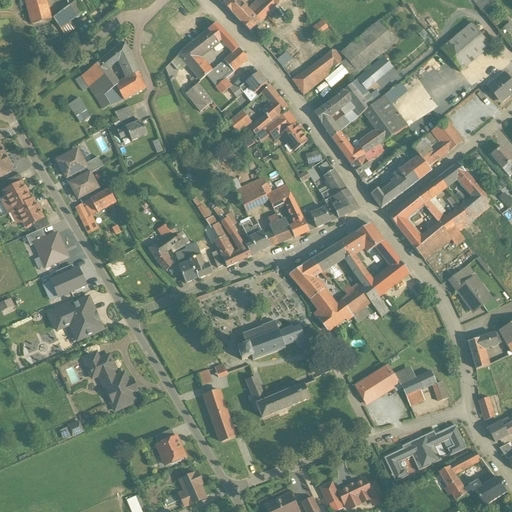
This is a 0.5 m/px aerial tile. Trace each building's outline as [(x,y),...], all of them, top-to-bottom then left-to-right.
[(45,0),(24,0),(32,25),(51,20),(45,0)] [(229,0),(223,7),(249,34),(259,24),(247,12),(240,5),(244,0),(229,0)] [(264,0),(259,0),(247,12),(259,24),(274,10),(264,0)] [(264,0),(274,10),(285,0),(264,0)] [(485,16),(495,7),(488,0),(478,0),(474,5),(485,16)] [(68,8),(53,19),(65,36),(75,29),(70,23),(84,12),(79,5),(77,2),(68,8)] [(387,18),(380,24),(386,31),(389,29),(388,27),(392,24),(387,18)] [(327,29),(322,23),(313,30),(317,37),(327,29)] [(380,24),(341,56),(345,62),(342,64),(347,70),(345,71),(352,79),(396,43),(386,31),(380,24)] [(471,25),(440,51),(443,55),(450,63),(459,74),(490,49),(471,25)] [(216,26),(197,41),(206,54),(220,43),(231,56),(237,50),(233,44),(216,26)] [(197,41),(188,48),(170,65),(179,72),(186,66),(192,74),(203,65),(198,59),(206,54),(197,41)] [(123,46),(101,63),(101,62),(91,70),(99,82),(110,74),(108,71),(119,62),(123,69),(128,79),(130,78),(139,74),(129,54),(130,54),(123,46)] [(238,51),(224,63),(233,74),(247,61),(238,51)] [(332,53),(292,84),(303,98),(330,77),(333,71),(341,65),(342,64),(345,62),(341,56),(341,55),(332,53)] [(286,54),(276,63),(282,69),(292,61),(286,54)] [(443,55),(442,57),(439,54),(436,57),(438,59),(438,60),(444,68),(450,63),(443,55)] [(383,59),(357,81),(362,89),(389,66),(383,59)] [(211,74),(206,78),(216,89),(225,81),(233,74),(224,63),(211,74)] [(203,65),(192,74),(196,78),(200,83),(206,78),(211,74),(207,70),(203,65)] [(212,65),(207,70),(211,74),(216,70),(212,65)] [(91,70),(81,78),(89,89),(99,82),(91,70)] [(254,70),(246,77),(249,81),(258,74),(254,70)] [(128,79),(118,86),(116,88),(123,102),(145,89),(140,78),(139,74),(130,78),(128,79)] [(249,81),(245,84),(245,85),(244,86),(238,90),(242,95),(249,90),(254,95),(266,85),(258,74),(249,81)] [(511,87),(503,77),(488,90),(500,103),(511,93),(511,87)] [(81,78),(75,82),(83,93),(89,89),(81,78)] [(196,78),(189,83),(193,88),(200,83),(196,78)] [(113,79),(93,95),(103,110),(109,106),(104,97),(116,88),(118,86),(113,79)] [(225,81),(216,89),(221,96),(230,89),(225,81)] [(244,86),(240,81),(235,85),(238,90),(244,86)] [(362,89),(357,81),(346,91),(354,101),(349,104),(354,109),(357,107),(363,114),(364,113),(375,105),(369,97),(362,89)] [(212,104),(198,86),(185,96),(200,114),(212,104)] [(269,88),(262,94),(266,100),(273,94),(269,88)] [(400,94),(395,88),(381,100),(380,100),(384,105),(390,100),(391,101),(400,94)] [(346,91),(333,102),(340,112),(343,110),(342,109),(349,103),(349,104),(354,101),(346,91)] [(375,93),(369,97),(375,105),(380,100),(381,100),(375,93)] [(288,112),(273,94),(266,100),(272,106),(262,114),(264,116),(266,118),(271,124),(288,112)] [(242,110),(249,103),(244,97),(236,104),(242,110)] [(79,100),(69,107),(79,123),(89,116),(79,100)] [(375,105),(364,113),(372,123),(377,131),(393,118),(384,105),(380,100),(375,105)] [(333,102),(314,115),(321,125),(329,119),(340,112),(333,102)] [(354,109),(344,119),(349,125),(356,120),(363,114),(357,107),(354,109)] [(129,108),(114,114),(108,118),(111,127),(119,123),(120,124),(133,118),(129,108)] [(241,113),(229,124),(238,135),(250,125),(241,113)] [(377,131),(366,139),(373,150),(392,138),(406,128),(407,128),(398,115),(393,118),(377,131)] [(264,119),(250,131),(255,137),(271,124),(266,118),(264,119)] [(334,127),(329,119),(321,125),(331,141),(339,134),(334,127)] [(344,119),(336,125),(337,125),(334,127),(339,134),(349,126),(349,125),(344,119)] [(277,121),(266,130),(275,141),(281,137),(280,136),(285,132),(277,121)] [(462,144),(445,122),(431,133),(440,145),(443,149),(441,151),(445,156),(462,144)] [(141,123),(126,129),(117,133),(120,140),(129,137),(131,143),(147,136),(141,123)] [(306,144),(293,126),(285,132),(280,136),(281,137),(294,153),(306,144)] [(406,128),(392,138),(394,140),(408,131),(406,128)] [(355,152),(352,148),(350,150),(339,134),(331,141),(350,167),(359,161),(358,161),(365,156),(373,150),(366,139),(359,143),(362,147),(355,152)] [(430,153),(422,141),(412,150),(428,169),(437,162),(438,162),(445,156),(441,151),(443,149),(440,145),(430,153)] [(380,147),(372,152),(375,158),(383,153),(380,147)] [(507,155),(502,149),(496,153),(495,152),(492,155),(493,156),(491,157),(502,171),(509,166),(511,169),(511,157),(509,154),(507,155)] [(428,169),(412,150),(405,156),(411,163),(424,178),(431,172),(428,169)] [(77,152),(58,162),(67,179),(70,177),(80,172),(83,178),(89,174),(89,175),(103,168),(98,159),(84,166),(77,152)] [(359,161),(350,167),(353,171),(357,177),(370,169),(367,164),(375,158),(372,152),(359,161)] [(308,164),(322,161),(321,155),(307,157),(308,164)] [(5,156),(0,158),(0,177),(12,171),(5,156)] [(424,178),(411,163),(406,167),(418,182),(424,178)] [(272,164),(263,169),(266,173),(274,168),(272,164)] [(457,166),(439,180),(445,188),(452,183),(452,182),(455,179),(472,198),(474,201),(482,194),(457,166)] [(392,186),(379,195),(377,191),(370,196),(381,211),(418,182),(406,167),(394,177),(396,180),(390,184),(392,186)] [(331,168),(321,175),(323,178),(333,172),(331,168)] [(80,172),(70,177),(73,183),(83,178),(80,172)] [(346,192),(333,172),(323,178),(327,183),(325,185),(329,192),(333,198),(335,197),(346,192)] [(309,179),(306,173),(297,178),(301,184),(309,179)] [(73,183),(70,185),(78,200),(79,199),(93,192),(97,189),(89,175),(89,174),(83,178),(73,183)] [(19,175),(7,182),(11,189),(21,184),(23,183),(19,175)] [(258,182),(242,190),(235,176),(228,179),(239,202),(249,222),(254,220),(249,211),(264,204),(268,202),(265,197),(261,189),(258,182)] [(266,186),(263,180),(258,182),(261,189),(265,197),(273,194),(267,185),(266,186)] [(439,180),(415,197),(422,205),(427,201),(445,188),(439,180)] [(11,189),(9,190),(6,189),(3,191),(2,194),(4,197),(7,198),(14,211),(16,210),(30,202),(21,184),(11,189)] [(286,188),(273,194),(280,209),(285,206),(294,203),(286,188)] [(96,198),(90,201),(97,214),(115,204),(108,191),(96,198)] [(93,192),(79,199),(82,205),(90,201),(96,198),(93,192)] [(329,192),(320,197),(324,203),(329,201),(333,209),(340,206),(335,197),(333,198),(329,192)] [(351,200),(346,192),(335,197),(340,206),(351,200)] [(273,194),(265,197),(268,202),(273,213),(274,212),(280,209),(273,194)] [(472,198),(459,209),(460,210),(471,223),(492,205),(482,194),(474,201),(472,198)] [(511,204),(506,196),(500,201),(509,212),(511,209),(511,204)] [(415,197),(388,219),(400,233),(408,228),(403,221),(418,209),(422,205),(415,197)] [(340,206),(333,209),(334,211),(338,220),(358,211),(351,200),(340,206)] [(30,202),(16,210),(23,223),(22,226),(24,229),(27,229),(30,228),(31,225),(32,224),(42,219),(33,201),(30,202)] [(90,201),(82,205),(89,218),(91,217),(97,214),(90,201)] [(199,201),(194,205),(197,210),(203,207),(199,201)] [(329,201),(324,203),(328,213),(334,211),(333,209),(329,201)] [(445,220),(427,201),(422,205),(428,212),(435,218),(437,223),(439,225),(445,220)] [(249,222),(239,202),(228,209),(221,213),(227,222),(231,228),(241,222),(244,226),(251,223),(254,221),(254,220),(249,222)] [(285,206),(291,218),(300,214),(294,203),(285,206)] [(225,204),(217,209),(221,213),(228,209),(225,204)] [(82,205),(75,209),(81,222),(89,218),(82,205)] [(428,212),(422,205),(418,209),(424,216),(428,212)] [(208,214),(203,207),(197,210),(205,222),(221,213),(217,209),(208,214)] [(324,210),(310,216),(316,230),(330,224),(326,214),(324,210)] [(445,220),(439,225),(446,234),(454,228),(459,235),(472,224),(471,223),(460,210),(445,220)] [(328,213),(326,214),(330,224),(338,220),(334,211),(328,213)] [(428,212),(424,216),(431,223),(424,229),(428,234),(439,225),(437,223),(435,218),(428,212)] [(221,213),(205,222),(210,230),(212,229),(219,241),(223,239),(221,235),(221,236),(218,231),(224,227),(222,224),(227,222),(221,213)] [(291,218),(295,228),(289,230),(293,239),(308,233),(303,222),(300,214),(291,218)] [(42,219),(32,224),(37,233),(42,231),(50,227),(45,217),(42,219)] [(89,218),(81,222),(88,235),(98,230),(91,217),(89,218)] [(271,219),(267,221),(270,227),(279,223),(276,217),(271,219)] [(270,227),(268,227),(270,232),(263,236),(270,249),(277,246),(293,239),(289,230),(285,221),(279,223),(270,227)] [(227,222),(222,224),(224,227),(226,231),(231,228),(227,222)] [(254,228),(251,223),(244,226),(241,228),(248,241),(249,241),(252,246),(246,249),(251,258),(270,249),(263,236),(262,234),(257,226),(254,228)] [(408,228),(400,233),(419,256),(424,263),(430,258),(434,254),(451,241),(446,234),(439,225),(428,234),(422,239),(419,241),(417,238),(408,228)] [(369,226),(354,236),(363,249),(367,255),(375,249),(383,244),(369,226)] [(117,227),(109,231),(112,238),(120,234),(117,227)] [(175,227),(171,230),(176,237),(180,234),(175,227)] [(454,228),(446,234),(451,241),(459,235),(454,228)] [(33,245),(46,240),(42,231),(37,233),(26,238),(30,247),(33,245)] [(169,232),(163,236),(165,240),(171,236),(169,232)] [(45,271),(70,259),(59,234),(46,240),(33,245),(45,271)] [(459,235),(451,241),(457,247),(464,242),(459,235)] [(165,240),(158,245),(164,254),(170,251),(167,247),(175,242),(171,236),(165,240)] [(190,247),(183,236),(178,239),(178,240),(183,247),(184,249),(190,247)] [(354,236),(339,246),(347,259),(348,260),(353,257),(357,255),(356,253),(363,249),(354,236)] [(219,241),(214,244),(217,249),(226,245),(223,239),(219,241)] [(175,242),(167,247),(170,251),(172,255),(181,251),(183,253),(185,252),(184,249),(183,247),(178,240),(175,242)] [(227,247),(226,245),(217,249),(219,253),(220,254),(225,262),(224,263),(226,267),(227,269),(251,258),(246,249),(241,243),(238,245),(236,246),(241,254),(234,257),(227,247)] [(190,247),(184,249),(185,252),(188,258),(190,262),(199,258),(201,257),(195,244),(190,247)] [(383,244),(375,249),(391,269),(380,277),(390,290),(409,276),(383,244)] [(158,245),(150,250),(155,260),(163,255),(164,254),(158,245)] [(339,246),(332,250),(341,262),(343,261),(347,259),(339,246)] [(332,250),(320,258),(320,257),(312,262),(321,274),(321,275),(325,273),(341,262),(332,250)] [(183,253),(179,255),(182,261),(188,258),(185,252),(183,253)] [(219,253),(212,256),(217,271),(226,267),(224,263),(225,262),(220,254),(219,253)] [(163,255),(155,260),(161,267),(166,273),(171,268),(171,265),(167,261),(163,255)] [(353,257),(348,260),(347,259),(343,261),(360,285),(357,287),(364,296),(371,291),(368,286),(364,281),(368,278),(353,257)] [(203,268),(199,258),(190,262),(190,263),(198,280),(198,281),(212,275),(208,266),(203,268)] [(312,262),(289,277),(310,302),(322,292),(323,292),(313,280),(321,274),(312,262)] [(190,263),(178,268),(185,285),(198,280),(190,263)] [(56,274),(58,280),(74,273),(71,267),(56,274)] [(466,268),(448,282),(454,290),(472,276),(466,268)] [(58,299),(85,287),(78,271),(74,273),(58,280),(51,283),(58,299)] [(332,280),(325,273),(321,275),(326,282),(329,282),(332,280)] [(472,276),(454,290),(456,292),(474,279),(472,276)] [(385,294),(390,290),(380,277),(375,281),(385,294)] [(375,281),(372,283),(368,278),(364,281),(368,286),(371,291),(377,299),(385,294),(375,281)] [(474,279),(456,292),(462,300),(463,300),(474,314),(482,308),(489,302),(479,288),(480,286),(474,279)] [(364,296),(357,287),(351,291),(356,297),(350,301),(344,306),(352,318),(365,309),(370,305),(377,299),(371,291),(364,296)] [(351,291),(349,288),(345,291),(344,289),(342,291),(343,293),(350,301),(356,297),(351,291)] [(322,292),(310,302),(318,312),(313,316),(318,321),(336,308),(322,292)] [(343,293),(337,297),(342,304),(344,306),(350,301),(343,293)] [(88,299),(49,316),(56,332),(75,324),(82,340),(103,331),(98,321),(97,322),(94,317),(96,316),(88,299)] [(377,299),(370,305),(375,310),(382,304),(377,299)] [(489,302),(482,308),(487,314),(499,309),(492,299),(489,302)] [(10,301),(0,305),(0,308),(1,311),(12,306),(10,301)] [(336,308),(318,321),(327,333),(345,320),(347,323),(352,318),(344,306),(342,304),(336,308)] [(382,304),(375,310),(382,319),(389,314),(382,304)] [(365,309),(352,318),(357,325),(370,316),(365,309)] [(345,320),(327,333),(332,340),(349,327),(347,323),(345,320)] [(511,356),(511,323),(498,333),(503,342),(510,352),(511,356)] [(262,330),(242,337),(246,348),(237,352),(241,363),(251,359),(252,363),(284,351),(284,349),(295,344),(298,351),(301,350),(304,349),(306,348),(311,344),(309,338),(302,338),(299,330),(292,332),(291,330),(279,335),(278,333),(279,332),(280,331),(281,329),(280,327),(279,326),(278,325),(276,324),(274,325),(274,324),(261,329),(262,330)] [(498,333),(494,335),(497,344),(503,342),(498,333)] [(478,340),(468,344),(473,365),(484,362),(481,351),(497,346),(497,344),(494,335),(478,340)] [(510,352),(485,364),(486,369),(511,356),(510,352)] [(109,357),(97,362),(103,375),(112,371),(115,370),(109,357)] [(124,374),(115,379),(112,371),(103,375),(97,362),(86,367),(92,380),(99,377),(109,402),(115,399),(120,410),(137,403),(133,394),(137,392),(132,382),(128,384),(124,374)] [(484,362),(473,365),(475,371),(486,369),(485,364),(484,362)] [(387,366),(354,387),(361,398),(369,392),(369,393),(371,392),(376,400),(392,390),(391,389),(392,388),(398,385),(398,384),(393,376),(387,366)] [(223,368),(215,370),(218,379),(227,376),(223,368)] [(409,369),(393,376),(398,384),(398,385),(401,390),(401,389),(400,387),(414,381),(409,369)] [(208,372),(197,376),(201,388),(212,384),(208,372)] [(414,381),(400,387),(401,389),(406,398),(419,392),(435,385),(431,374),(430,373),(414,381)] [(304,386),(266,403),(255,379),(246,383),(263,420),(310,400),(304,386)] [(441,384),(433,388),(432,388),(437,403),(447,400),(444,390),(441,384)] [(398,385),(392,388),(395,393),(401,390),(398,385)] [(234,440),(217,392),(204,397),(221,445),(234,440)] [(419,392),(406,398),(410,408),(424,402),(419,392)] [(488,399),(478,402),(484,422),(494,419),(488,399)] [(79,424),(68,428),(72,438),(83,433),(79,424)] [(501,424),(487,431),(494,444),(508,437),(507,437),(511,434),(511,425),(504,430),(501,424)] [(455,427),(435,436),(433,433),(425,437),(432,451),(424,455),(429,467),(441,462),(434,448),(449,441),(453,448),(446,451),(450,458),(466,450),(455,427)] [(171,431),(155,438),(158,446),(175,439),(171,431)] [(425,437),(417,441),(422,451),(424,455),(432,451),(425,437)] [(158,446),(156,447),(161,458),(165,459),(168,466),(168,465),(171,466),(174,465),(175,462),(185,458),(176,439),(175,439),(158,446)] [(417,441),(409,445),(414,455),(422,451),(417,441)] [(402,451),(383,460),(395,484),(408,477),(404,470),(401,471),(398,465),(411,458),(418,473),(429,467),(424,455),(422,451),(414,455),(409,445),(401,448),(402,451)] [(511,454),(506,446),(499,450),(508,462),(511,459),(511,454)] [(475,455),(449,469),(454,477),(481,462),(475,455)] [(454,477),(449,469),(438,475),(447,489),(444,490),(448,497),(451,495),(461,489),(454,477)] [(196,475),(180,482),(187,498),(181,500),(185,508),(205,499),(199,486),(201,485),(196,475)] [(496,479),(481,488),(477,483),(468,488),(471,494),(474,492),(484,508),(506,495),(496,479)] [(354,489),(340,495),(347,510),(360,504),(359,501),(361,498),(364,496),(368,497),(372,506),(382,501),(374,483),(366,487),(364,481),(353,487),(354,489)] [(331,485),(321,490),(325,500),(335,495),(331,485)] [(461,489),(451,495),(455,502),(465,496),(461,489)] [(297,511),(290,495),(264,507),(266,511),(297,511)] [(335,495),(325,500),(328,505),(338,500),(335,495)] [(135,498),(126,501),(129,507),(137,503),(135,498)] [(313,499),(301,505),(304,511),(316,511),(318,511),(313,499)] [(137,503),(129,507),(131,511),(141,511),(138,503),(137,503)]
